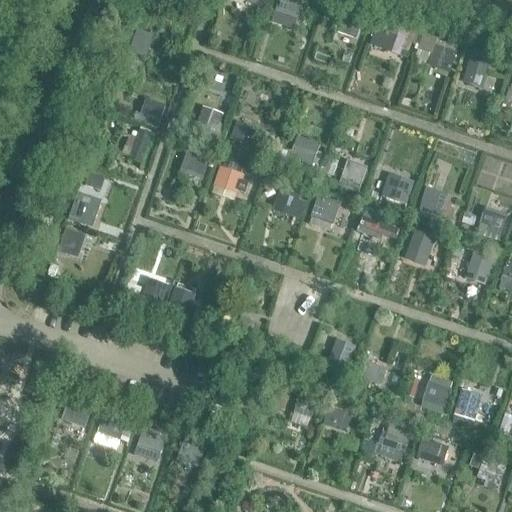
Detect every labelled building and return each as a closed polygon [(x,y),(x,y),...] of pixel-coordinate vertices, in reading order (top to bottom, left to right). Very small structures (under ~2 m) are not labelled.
[(298,0),(279,0),(276,12),(283,14),(284,11),(298,15),(302,1),(298,0)] [(343,12),(336,32),(343,34),(344,30),(357,35),(363,19),(343,12)] [(379,23),(371,44),(378,47),(379,43),(393,48),(399,30),(379,23)] [(143,49),(148,35),(138,32),(131,52),(144,57),(147,50),(143,49)] [(450,72),(456,54),(455,54),(457,46),(438,39),(429,65),(450,72)] [(465,76),(472,79),(474,75),(487,80),(492,66),(489,65),(492,57),(476,52),(474,60),(471,59),(465,76)] [(511,108),(511,89),(509,89),(503,105),(511,108)] [(145,122),(158,126),(165,107),(152,102),(145,122)] [(204,113),(196,136),(210,141),(218,118),(204,113)] [(249,147),(255,131),(244,127),(245,127),(237,124),(231,140),(249,147)] [(137,138),(130,157),(142,161),(148,142),(137,138)] [(268,159),(271,152),(256,147),(254,153),(268,159)] [(294,149),(289,163),(310,170),(316,153),(309,150),(308,154),(294,149)] [(181,172),(188,175),(189,171),(203,175),(208,161),(187,155),(181,172)] [(366,170),(347,163),(344,173),(349,175),(346,182),(358,185),(360,179),(363,180),(366,170)] [(225,164),(218,186),(237,192),(246,194),(249,183),(239,180),(242,169),(225,164)] [(385,191),(383,198),(405,205),(407,199),(409,200),(411,192),(386,184),(384,191),(385,191)] [(302,214),(306,201),(299,198),(301,193),(283,187),(276,206),(302,214)] [(368,191),(366,198),(375,201),(378,195),(368,191)] [(92,200),(78,195),(73,211),(69,210),(68,215),(71,216),(70,220),(79,223),(81,219),(85,220),(92,200)] [(447,198),(440,196),(438,199),(425,195),(420,210),(441,217),(447,198)] [(318,199),(310,225),(330,232),(339,206),(318,199)] [(506,217),(499,215),(498,219),(485,214),(480,228),(500,234),(506,217)] [(359,228),(383,236),(396,241),(399,231),(390,228),(363,218),(359,228)] [(80,235),(66,231),(59,252),(77,257),(79,251),(75,249),(80,235)] [(415,232),(408,252),(427,259),(434,239),(415,232)] [(454,251),(462,254),(465,245),(456,243),(454,251)] [(474,254),(468,273),(486,279),(492,260),(491,260),(474,254)] [(47,276),(53,279),(58,265),(52,263),(47,276)] [(499,288),(511,292),(511,263),(511,264),(508,263),(499,288)] [(129,285),(124,298),(137,302),(141,290),(129,285)] [(160,311),(166,292),(147,286),(141,304),(160,311)] [(186,320),(193,302),(174,295),(167,314),(186,320)] [(195,311),(192,321),(207,326),(210,317),(195,311)] [(226,335),(230,324),(219,320),(214,331),(226,335)] [(236,334),(254,341),(259,327),(241,321),(236,334)] [(334,351),(328,368),(331,369),(329,375),(336,377),(338,372),(341,372),(346,374),(352,357),(347,355),(334,351)] [(366,364),(362,375),(383,382),(387,371),(366,364)] [(444,409),(452,384),(431,377),(423,402),(444,409)] [(405,396),(413,398),(419,381),(411,378),(405,396)] [(290,394),(279,389),(273,405),(285,409),(290,394)] [(454,416),(458,417),(470,421),(472,415),(476,416),(480,401),(461,395),(454,416)] [(316,402),(301,397),(295,412),(311,418),(316,402)] [(85,429),(90,413),(68,405),(62,421),(85,429)] [(333,424),(347,428),(351,415),(331,408),(325,425),(332,428),(333,424)] [(107,432),(121,436),(126,423),(105,415),(99,433),(106,436),(107,432)] [(511,417),(505,415),(499,431),(509,434),(511,424),(511,417)] [(168,428),(148,422),(146,429),(145,429),(139,447),(145,450),(147,446),(160,450),(168,428)] [(410,435),(390,428),(384,445),(404,452),(410,435)] [(420,458),(427,460),(428,456),(441,461),(446,447),(425,440),(420,458)] [(186,458),(200,463),(204,450),(184,443),(178,460),(185,462),(186,458)] [(500,481),(505,468),(485,460),(478,478),(485,480),(486,476),(500,481)]
